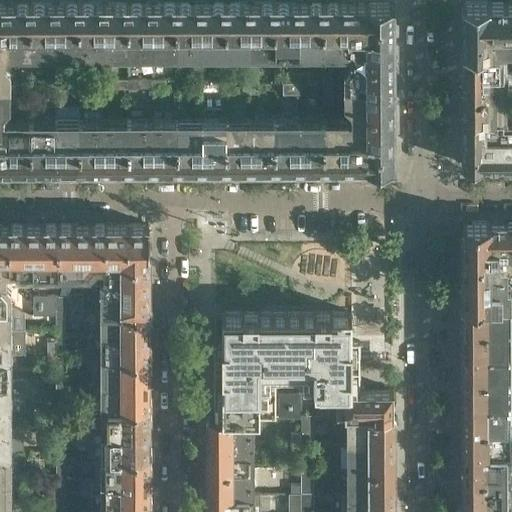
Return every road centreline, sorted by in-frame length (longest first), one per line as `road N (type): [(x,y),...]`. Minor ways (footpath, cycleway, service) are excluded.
road 1 (residential): [(423,511),(424,194)]
road 2 (residential): [(174,195),(176,511)]
road 3 (residential): [(424,194),(174,195)]
road 4 (residential): [(424,194),(422,0)]
road 5 (residential): [(174,195),(0,193)]
